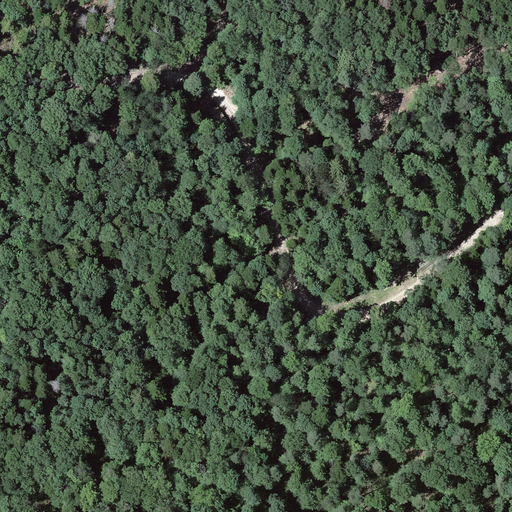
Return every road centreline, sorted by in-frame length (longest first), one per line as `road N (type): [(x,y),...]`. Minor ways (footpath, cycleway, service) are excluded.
road 1 (track): [(511,205),(357,324),(322,316),(305,302),(233,110),(214,90),(167,76),(0,88)]
road 2 (track): [(230,511),(220,345),(195,271),(103,84)]
road 3 (track): [(174,77),(218,267),(211,317)]
road 4 (track): [(357,324),(293,400),(286,455),(304,511)]
road 5 (track): [(0,204),(16,216),(23,238),(23,270),(0,342)]
